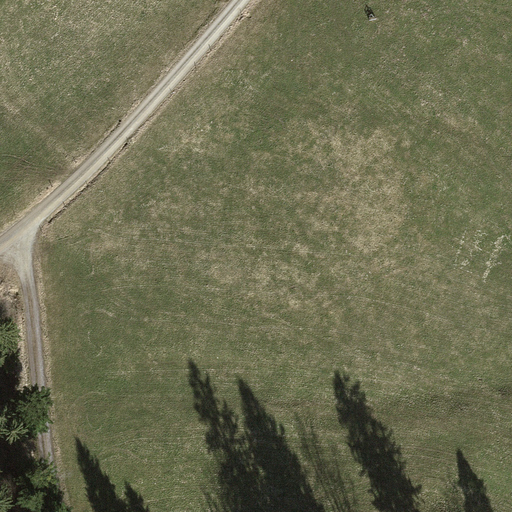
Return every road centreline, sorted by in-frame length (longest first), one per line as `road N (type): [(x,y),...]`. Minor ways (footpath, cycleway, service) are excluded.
road 1 (track): [(247,0),(124,140),(0,258)]
road 2 (track): [(60,511),(46,457),(34,285),(11,251)]
